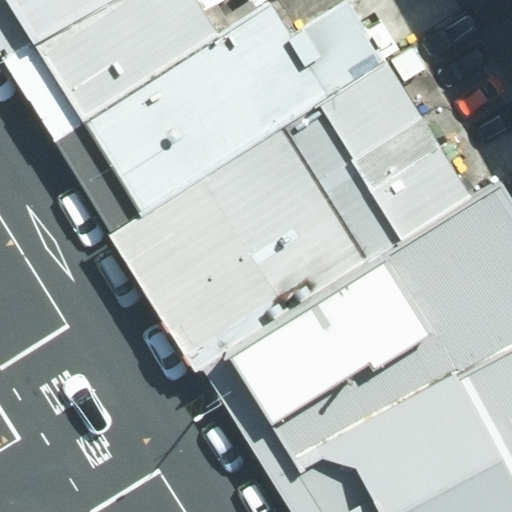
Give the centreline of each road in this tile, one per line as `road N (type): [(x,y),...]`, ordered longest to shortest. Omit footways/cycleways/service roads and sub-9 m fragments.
road 1 (primary): [(0,205),(111,382)]
road 2 (primary): [(111,382),(190,511)]
road 3 (residential): [(111,382),(0,451)]
